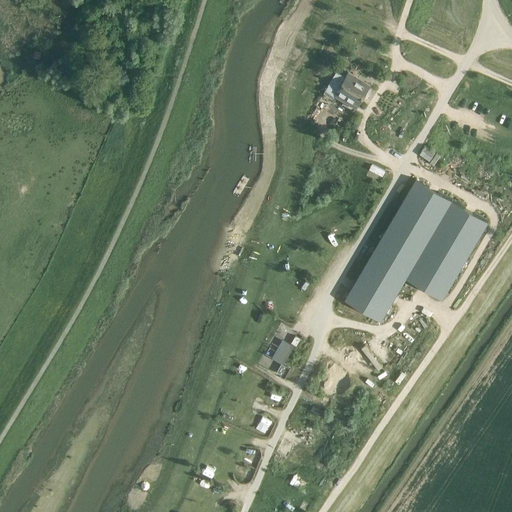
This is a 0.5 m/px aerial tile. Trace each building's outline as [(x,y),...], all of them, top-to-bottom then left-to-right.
[(324,92),(318,101),(319,101),(319,102),(324,93),(329,85),(338,90),(336,93),(345,99),(347,97),(358,104),(355,108),(354,111),(353,111),(348,119),(349,119),(354,111),(358,104),(362,98),(364,98),(366,99),(368,98),(369,97),(370,95),(370,93),(369,91),(367,90),(368,88),(363,85),(365,83),(358,79),(356,81),(347,75),(346,77),(337,71),(328,85),(324,92)] [(372,164),(369,169),(382,176),(385,171),(372,164)] [(400,206),(345,299),(381,320),(399,289),(406,277),(442,299),(488,221),(416,178),(400,206)] [(285,340),(274,359),(283,364),(294,346),(285,340)] [(281,363),(277,371),(282,374),(283,372),(286,367),(286,366),(281,363)]
